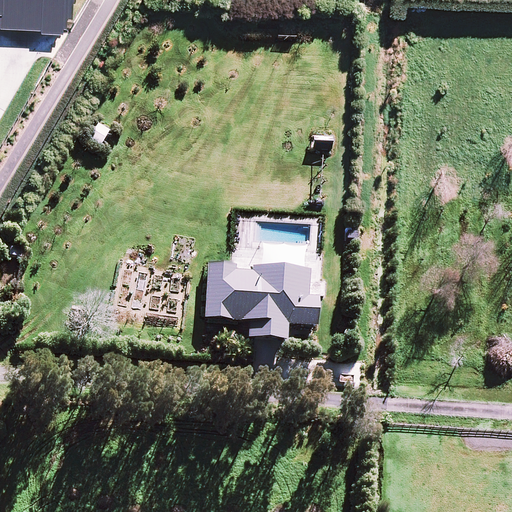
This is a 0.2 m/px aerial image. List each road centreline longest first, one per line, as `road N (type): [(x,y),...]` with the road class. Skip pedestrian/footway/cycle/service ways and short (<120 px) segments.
road 1 (residential): [(511,407),(0,373)]
road 2 (residential): [(108,0),(0,175)]
